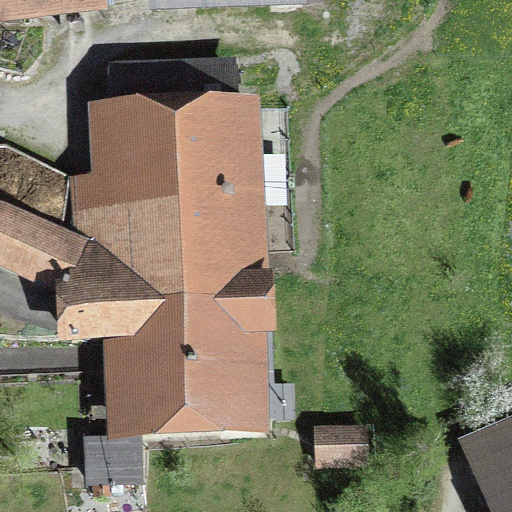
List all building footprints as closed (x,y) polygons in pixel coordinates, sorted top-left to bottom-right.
[(87,7),(86,0),(5,0),(8,16),(87,7)] [(136,426),(242,422),(229,69),(121,73),(126,182),(78,184),(80,225),(70,221),(69,245),(5,217),(0,227),(0,258),(29,274),(73,289),(74,338),(132,333),(136,426)] [(349,402),(321,403),(322,423),(350,421),(349,402)] [(319,466),(367,465),(366,435),(319,436),(319,466)] [(511,511),(511,463),(491,472),(506,511),(511,511)]
